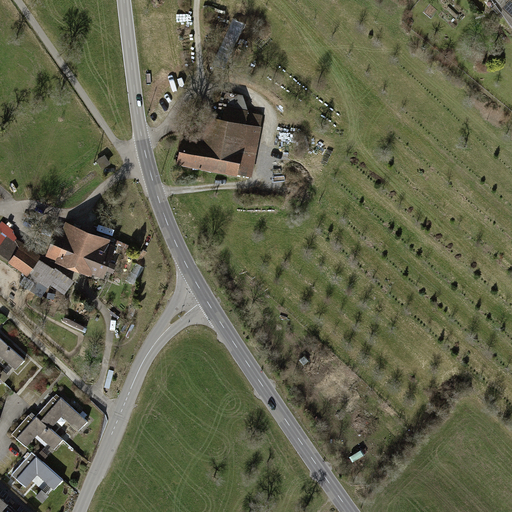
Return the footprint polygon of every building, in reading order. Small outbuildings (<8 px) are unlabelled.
[(511,0),(504,0),(507,3),(503,8),(511,15),(511,0)] [(181,133),(176,164),(251,178),(263,115),(222,107),(220,121),(206,119),(203,137),(181,133)] [(110,164),(103,157),(96,164),(102,171),(110,164)] [(12,230),(3,223),(0,227),(0,229),(3,232),(0,235),(0,254),(46,288),(49,284),(62,294),(70,282),(51,268),(53,266),(41,257),(10,234),(12,230)] [(109,240),(66,224),(62,235),(54,232),(45,256),(55,259),(54,262),(89,275),(90,272),(103,277),(114,247),(108,244),(109,240)] [(0,356),(16,371),(25,361),(0,337),(0,356)] [(34,419),(48,431),(60,418),(77,433),(86,423),(56,395),(34,419)] [(61,442),(48,431),(34,419),(30,415),(11,435),(25,447),(35,436),(52,451),(61,442)] [(31,454),(12,475),(25,487),(36,474),(54,490),(62,481),(31,454)] [(0,511),(5,511),(11,506),(2,498),(0,501),(0,511)]
